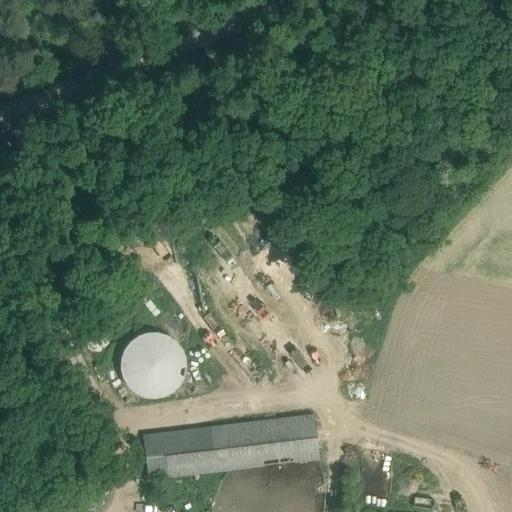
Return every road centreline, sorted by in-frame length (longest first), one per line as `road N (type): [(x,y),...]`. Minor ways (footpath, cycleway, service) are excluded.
road 1 (track): [(39,96),(26,166),(30,247),(60,341),(113,410),(135,475),(129,511)]
road 2 (unclassified): [(0,111),(293,0)]
